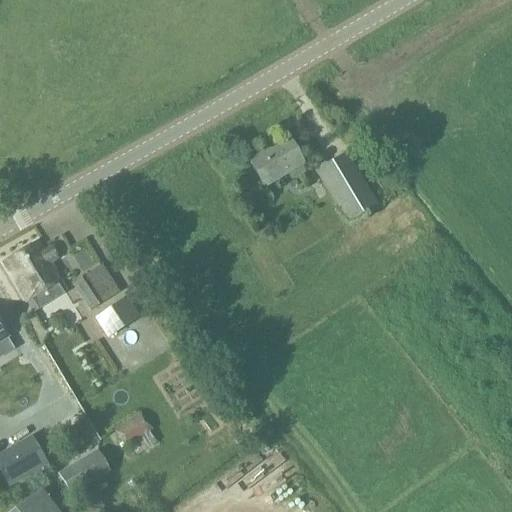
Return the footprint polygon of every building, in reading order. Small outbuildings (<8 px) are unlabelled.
[(264,189),(304,165),(288,138),(248,162),(264,189)] [(315,173),(347,226),(379,207),(362,178),(371,173),(356,149),(315,173)] [(37,243),(4,263),(34,313),(67,292),(49,263),(57,259),(51,249),(43,254),(37,243)] [(89,275),(72,286),(89,313),(106,302),(106,301),(116,295),(114,292),(107,296),(106,295),(103,297),(89,275)] [(139,320),(126,299),(94,320),(106,340),(139,320)] [(126,449),(152,431),(141,414),(115,433),(126,449)] [(47,467),(31,439),(0,457),(0,474),(9,489),(47,467)] [(97,453),(59,475),(71,496),(109,474),(97,453)] [(236,467),(216,486),(228,499),(248,480),(236,467)] [(56,511),(42,492),(13,511),(56,511)] [(86,511),(99,511),(104,509),(92,492),(79,501),(86,511)]
